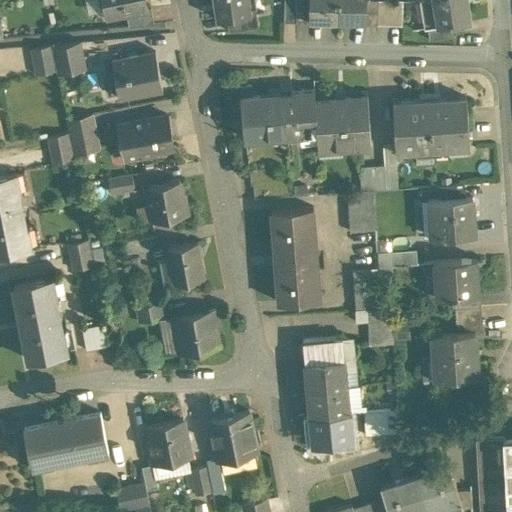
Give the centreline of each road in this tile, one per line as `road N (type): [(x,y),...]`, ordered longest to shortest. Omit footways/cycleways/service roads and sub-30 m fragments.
road 1 (residential): [(198,52),(249,332),(269,377)]
road 2 (residential): [(198,52),(501,59)]
road 3 (residential): [(0,397),(133,376),(269,377)]
road 4 (residential): [(501,59),(511,219)]
